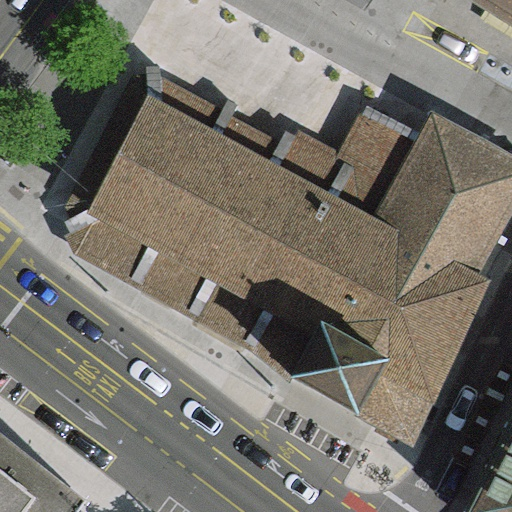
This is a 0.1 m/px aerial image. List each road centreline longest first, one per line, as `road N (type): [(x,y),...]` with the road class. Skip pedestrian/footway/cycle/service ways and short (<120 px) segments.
road 1 (tertiary): [(0,289),(291,511)]
road 2 (residential): [(284,0),(511,113)]
road 3 (residential): [(511,324),(417,511)]
